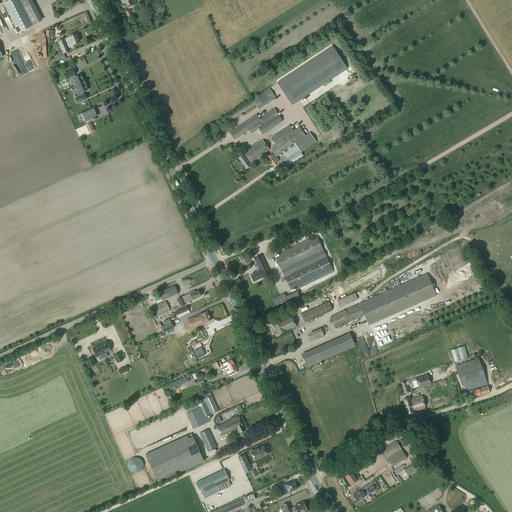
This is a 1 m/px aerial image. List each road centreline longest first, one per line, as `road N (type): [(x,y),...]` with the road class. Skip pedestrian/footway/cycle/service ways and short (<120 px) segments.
road 1 (track): [(511,114),(327,221),(214,262)]
road 2 (track): [(246,333),(329,297),(397,248),(511,210)]
road 3 (secondary): [(214,262),(92,0)]
road 4 (secondary): [(313,479),(214,262)]
road 5 (unclassified): [(0,358),(214,262)]
road 6 (track): [(288,425),(103,511)]
road 7 (unclassified): [(326,472),(398,423),(496,393)]
road 8 (track): [(487,511),(434,467),(414,418)]
